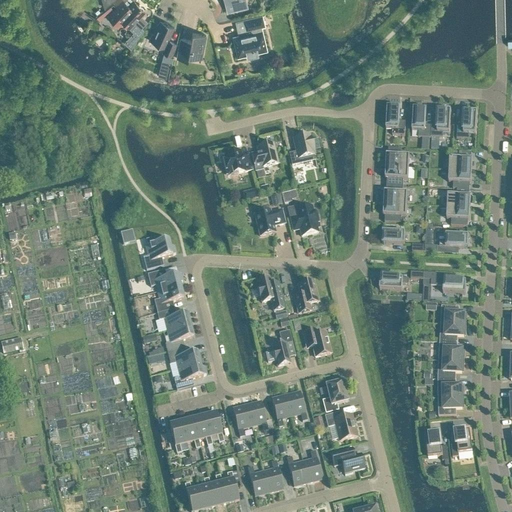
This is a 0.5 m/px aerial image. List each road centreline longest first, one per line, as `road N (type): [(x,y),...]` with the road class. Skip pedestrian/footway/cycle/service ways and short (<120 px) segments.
road 1 (residential): [(503,511),(485,374),(500,96)]
road 2 (residential): [(333,268),(188,260),(228,391)]
road 3 (residential): [(370,115),(361,252),(333,268)]
road 4 (residential): [(370,115),(297,112),(214,130)]
road 5 (residential): [(500,96),(389,90),(374,98),(370,115)]
road 6 (residential): [(228,391),(356,364)]
road 7 (residential): [(356,364),(385,482)]
